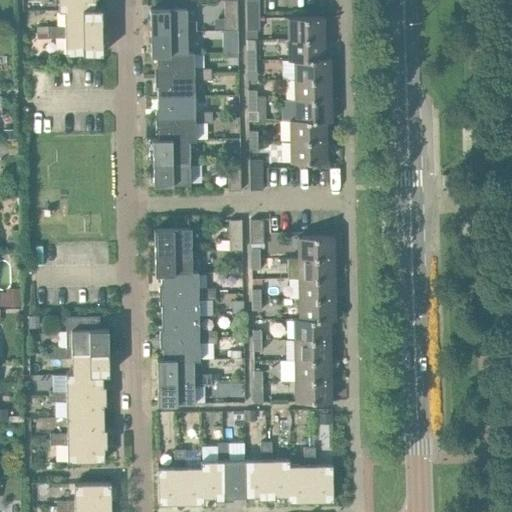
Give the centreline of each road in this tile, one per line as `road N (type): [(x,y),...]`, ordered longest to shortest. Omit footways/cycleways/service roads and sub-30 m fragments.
road 1 (tertiary): [(420,511),(405,0)]
road 2 (residential): [(143,511),(125,275)]
road 3 (residential): [(124,205),(337,204)]
